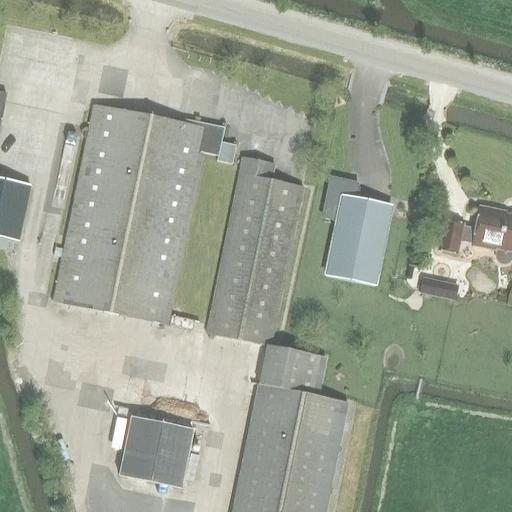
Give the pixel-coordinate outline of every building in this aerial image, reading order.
[(223,129),(193,123),(192,128),(93,107),(52,303),(166,327),(202,154),(217,157),(215,162),(231,166),(235,147),(220,144),(223,129)] [(205,335),(265,347),(269,348),(302,189),(270,183),(273,166),(241,160),(205,335)] [(353,185),(329,180),(321,219),(336,222),(324,278),(373,288),(390,208),(355,200),(353,185)] [(18,242),(29,188),(0,181),(0,250),(12,253),(15,242),(18,242)] [(511,217),(496,214),(497,212),(479,208),(474,231),(462,228),(462,226),(443,222),(437,251),(456,255),(459,242),(471,245),(471,247),(493,251),(494,249),(496,250),(495,254),(494,257),(495,260),(496,264),(498,266),(502,267),(505,266),(509,265),(511,262),(511,258),(511,217)] [(453,302),(456,290),(426,284),(424,295),(453,302)] [(324,359),(269,348),(265,347),(231,511),(324,511),(346,405),(316,399),(324,359)] [(180,492),(192,432),(131,419),(119,479),(180,492)]
